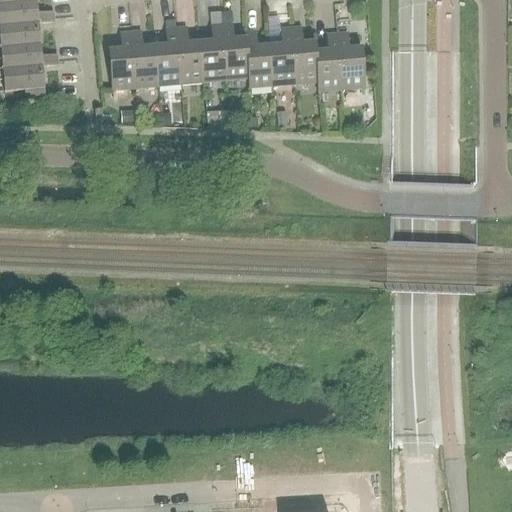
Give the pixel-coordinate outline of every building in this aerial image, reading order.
[(35,3),(0,6),(0,50),(39,46),(39,43),(37,25),(40,25),(39,15),(36,15),(36,12),(35,3)] [(220,14),(209,15),(210,27),(221,27),(220,14)] [(175,22),(164,23),(165,31),(175,30),(175,22)] [(231,26),(221,27),(225,83),(247,81),(248,81),(245,40),(244,40),(233,41),(231,26)] [(225,83),(221,27),(210,27),(211,43),(199,44),(203,85),(225,83)] [(315,53),(315,44),(302,45),(300,29),(290,30),(294,86),(316,85),(317,85),(315,53)] [(180,87),(175,30),(165,31),(166,47),(154,48),(157,89),(180,87)] [(186,30),(175,30),(180,87),(203,85),(199,44),(187,45),(186,30)] [(281,47),(268,48),(271,88),(294,86),(290,30),(279,31),(281,47)] [(140,33),(130,34),(134,91),(157,89),(154,48),(142,49),(140,33)] [(271,88),(268,48),(256,49),(255,33),(244,34),(244,40),(245,40),(248,81),(247,81),(248,90),(271,88)] [(134,91),(130,34),(119,35),(121,51),(108,52),(111,93),(134,91)] [(347,35),(336,36),(341,92),(364,90),(361,50),(348,51),(347,35)] [(327,52),(315,53),(317,85),(316,85),(317,94),(341,92),(336,36),(326,37),(327,52)] [(39,46),(0,50),(0,55),(4,94),(24,92),(31,92),(37,91),(43,91),(43,86),(41,68),(44,68),(43,58),(40,58),(40,55),(39,46)] [(133,112),(120,113),(121,127),(133,126),(133,112)] [(260,113),(251,114),(252,126),(261,125),(260,113)] [(161,115),(161,130),(170,130),(170,115),(161,115)] [(276,118),(277,132),(286,131),(286,118),(276,118)]
